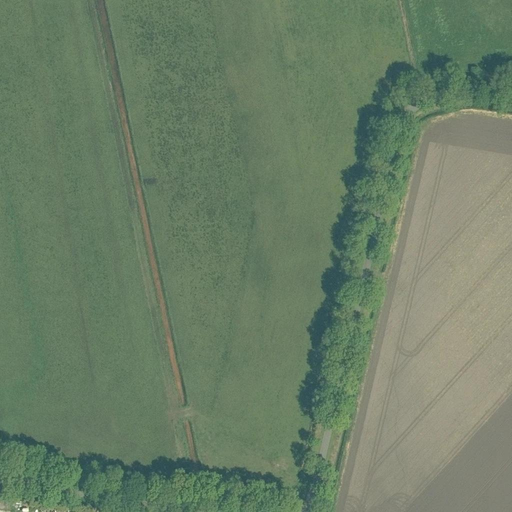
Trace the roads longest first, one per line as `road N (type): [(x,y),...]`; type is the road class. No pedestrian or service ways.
road 1 (unclassified): [(303,511),(406,114),(448,94),(511,98)]
road 2 (unclassified): [(0,480),(186,511)]
